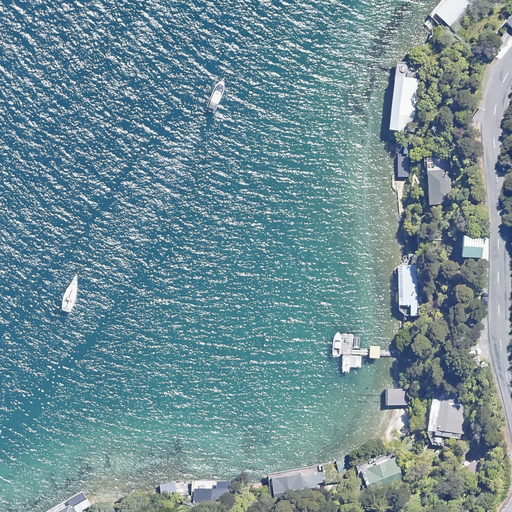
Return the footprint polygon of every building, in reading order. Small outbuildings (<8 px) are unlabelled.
[(473,2),(470,0),(446,0),(436,14),(453,27),(473,2)] [(511,11),(503,22),(511,30),(511,11)] [(418,102),(420,79),(414,78),(416,64),(396,62),(389,130),(405,131),(409,101),(418,102)] [(450,160),(427,160),(427,203),(450,203),(450,160)] [(482,237),(460,235),(458,255),(480,257),(482,237)] [(411,307),(410,316),(424,317),(425,265),(402,265),(401,307),(411,307)] [(470,392),(436,389),(435,404),(438,404),(435,436),(466,439),(470,392)] [(410,406),(410,391),(389,390),(389,405),(410,406)] [(404,481),(396,458),(363,470),(371,492),(382,488),(404,481)] [(329,495),(322,467),(270,479),(277,507),(329,495)] [(232,479),(192,479),(192,507),(231,507),(232,479)] [(181,484),(158,485),(159,505),(182,504),(181,484)] [(52,511),(84,511),(91,508),(83,494),(52,511)]
